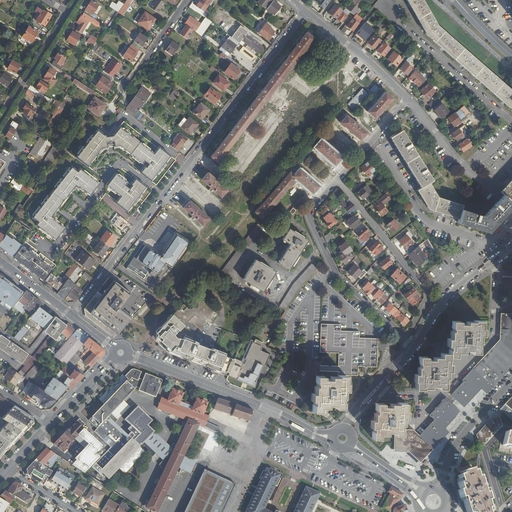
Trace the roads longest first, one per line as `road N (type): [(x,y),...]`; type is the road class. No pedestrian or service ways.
road 1 (residential): [(73,316),(305,11)]
road 2 (residential): [(371,393),(437,399),(493,337),(496,273)]
road 3 (residential): [(127,354),(316,434)]
road 4 (residential): [(405,339),(339,277),(311,219),(337,179)]
road 5 (residential): [(337,179),(427,292),(405,339)]
road 6 (unknown): [(159,193),(122,167),(59,249),(37,237)]
road 7 (tertiary): [(114,355),(7,469)]
road 8 (residential): [(511,203),(455,157),(409,99)]
road 9 (residential): [(409,99),(305,11)]
road 10 (residential): [(511,380),(460,437),(436,490)]
road 11 (residential): [(68,12),(0,119)]
road 12 (residential): [(495,260),(449,293),(413,345)]
